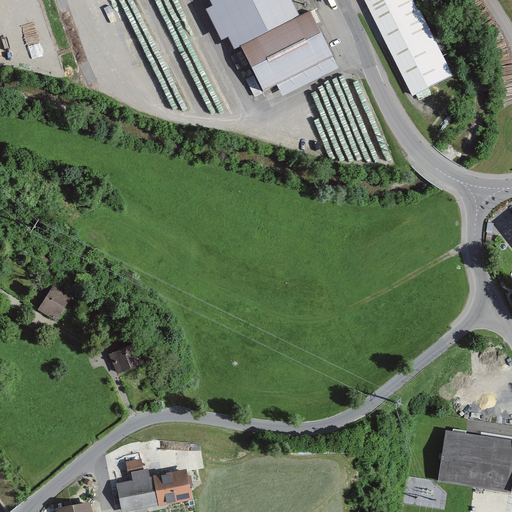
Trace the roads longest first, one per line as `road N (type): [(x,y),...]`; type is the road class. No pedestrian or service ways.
road 1 (unclassified): [(24,511),(149,418),(308,428),(352,415),(488,306)]
road 2 (unclassified): [(480,188),(441,170),(410,140),(384,101),(342,0)]
road 3 (track): [(133,424),(120,386),(89,348),(2,290)]
road 4 (unclassified): [(488,306),(474,243),(480,188)]
